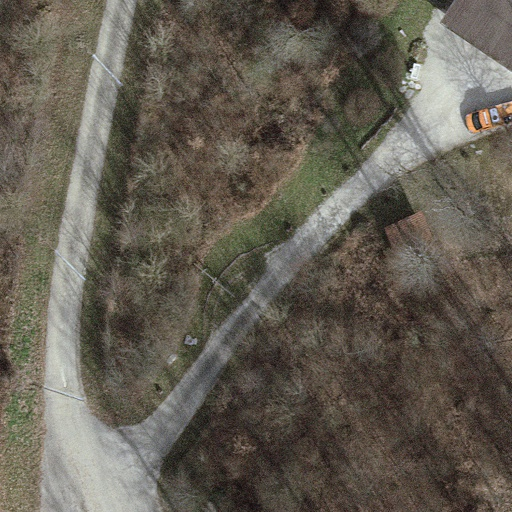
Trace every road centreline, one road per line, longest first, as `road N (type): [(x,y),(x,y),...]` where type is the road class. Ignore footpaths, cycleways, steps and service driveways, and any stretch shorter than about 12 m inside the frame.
road 1 (track): [(115,511),(253,328),(388,172),(450,121),(511,120)]
road 2 (track): [(122,0),(65,251),(55,469),(71,511)]
